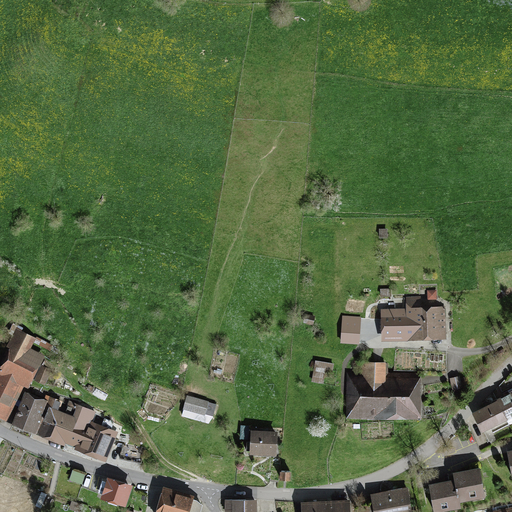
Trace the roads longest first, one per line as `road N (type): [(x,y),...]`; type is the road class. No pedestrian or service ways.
road 1 (residential): [(511,366),(443,436),(383,477),(322,492),(198,489)]
road 2 (residential): [(198,489),(57,456),(0,428)]
